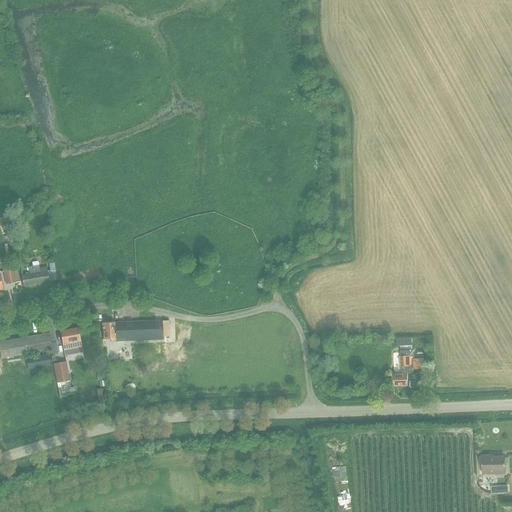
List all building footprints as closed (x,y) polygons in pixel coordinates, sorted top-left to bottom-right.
[(29,273),(22,275),(23,280),(22,280),(23,282),(23,285),(49,281),(49,280),(56,278),(55,269),(54,262),(49,263),(50,270),(48,271),(47,266),(39,268),(38,261),(32,262),(33,266),(28,267),(29,273)] [(19,282),(16,266),(3,269),(6,284),(19,282)] [(115,322),(102,323),(103,339),(111,339),(111,342),(162,339),(162,336),(169,336),(169,321),(162,321),(162,320),(115,322)] [(78,328),(60,331),(64,350),(82,347),(78,328)] [(49,333),(0,341),(0,352),(1,358),(57,348),(56,342),(51,343),(49,333)] [(401,373),(391,373),(392,386),(408,386),(407,372),(407,366),(412,366),(413,369),(424,369),(424,358),(412,359),(412,353),(412,350),(400,350),(400,353),(401,366),(401,373)] [(26,356),(28,368),(50,364),(48,352),(26,356)] [(67,362),(54,364),(58,382),(70,380),(67,362)] [(115,393),(111,397),(115,402),(119,397),(115,393)] [(488,455),(482,455),(482,474),(505,473),(504,457),(489,457),(488,455)]
